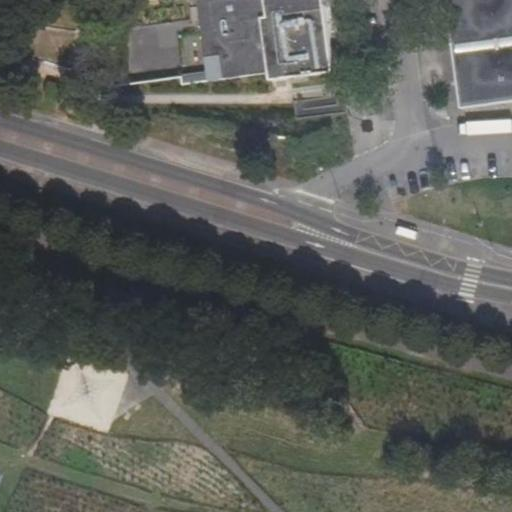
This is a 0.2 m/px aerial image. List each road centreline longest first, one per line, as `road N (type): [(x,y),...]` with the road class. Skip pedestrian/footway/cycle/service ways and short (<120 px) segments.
road 1 (secondary): [(0,147),(379,267)]
road 2 (secondary): [(315,220),(0,120)]
road 3 (secondary): [(511,282),(315,220)]
road 4 (residential): [(395,0),(417,149)]
road 5 (secondary): [(379,267),(511,299)]
road 6 (residential): [(417,149),(325,186),(315,220)]
